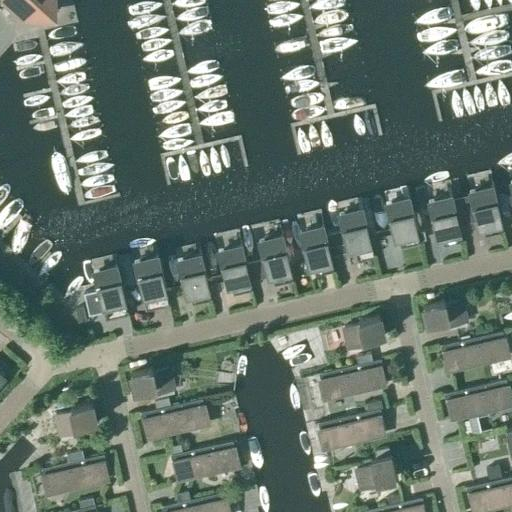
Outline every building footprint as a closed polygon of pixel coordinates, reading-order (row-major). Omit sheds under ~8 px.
[(3,0),(23,18),(25,18),(25,17),(43,16),(42,4),(54,4),(53,0),(3,0)] [(453,196),(454,200),(459,222),(476,218),(479,230),(483,229),(484,235),(503,230),(501,224),(503,223),(493,181),(468,187),(469,193),(453,196)] [(427,197),(437,240),(442,239),(443,244),(462,240),(460,234),(462,233),(452,191),(427,197)] [(400,246),(419,242),(418,236),(419,235),(409,192),(384,198),(388,218),(389,218),(395,241),(399,240),(400,246)] [(347,228),(327,233),(332,254),(352,249),(354,257),(372,253),(362,208),(343,213),(347,228)] [(326,233),(327,233),(324,220),(298,226),(303,246),(304,246),(309,269),(313,268),(315,274),(333,270),(332,264),(334,263),(332,254),(331,254),(326,233)] [(247,260),(251,279),(271,274),(274,284),(292,279),(291,273),(293,272),(283,230),(257,236),(262,257),(247,260)] [(222,265),(227,288),(231,287),(233,293),(252,289),(250,282),(252,282),(242,239),(216,245),(221,265),(222,265)] [(181,275),(186,298),(190,297),(192,303),(211,298),(209,292),(211,292),(201,249),(175,255),(180,275),(181,275)] [(138,277),(143,299),(148,298),(149,305),(168,300),(166,293),(168,293),(158,251),(132,257),(137,277),(138,277)] [(97,288),(84,291),(89,313),(107,309),(108,314),(127,310),(126,303),(127,303),(117,260),(91,266),(96,285),(97,285),(97,288)] [(428,323),(437,321),(438,326),(465,320),(460,298),(445,302),(444,298),(423,302),(428,323)] [(82,305),(75,307),(78,321),(86,319),(82,305)] [(375,341),(374,335),(383,333),(379,313),(358,317),(359,322),(343,325),(348,347),(375,341)] [(505,328),(438,344),(438,345),(440,344),(446,367),(490,357),(506,353),(501,330),(505,329),(505,328)] [(370,352),(356,355),(357,362),(372,359),(370,352)] [(380,358),(382,358),(381,357),(372,359),(357,362),(315,372),(315,373),(319,372),(324,395),(340,391),(385,381),(380,358)] [(0,380),(10,369),(0,359),(0,380)] [(151,365),(131,370),(135,391),(145,389),(146,394),(173,388),(168,366),(152,369),(151,365)] [(505,379),(509,378),(508,377),(442,392),(442,393),(444,393),(449,416),(494,405),(510,401),(505,379)] [(201,398),(205,397),(205,396),(169,404),(156,407),(138,411),(139,412),(140,412),(146,434),(190,424),(207,420),(201,398)] [(167,396),(154,399),(156,407),(169,404),(167,396)] [(382,406),(380,399),(366,402),(368,409),(381,407),(382,406)] [(87,428),(86,423),(96,421),(91,400),(70,404),(71,409),(56,412),(61,434),(87,428)] [(340,441),(384,431),(379,408),(381,407),(368,409),(314,422),(314,423),(318,422),(323,444),(340,441)] [(480,431),(477,415),(468,417),(471,433),(480,431)] [(170,454),(176,477),(220,467),(220,466),(237,462),(231,440),(235,439),(235,438),(181,450),(172,453),(168,453),(169,454),(170,454)] [(181,450),(180,443),(170,445),(172,453),(181,450)] [(82,449),(68,452),(70,460),(84,456),(82,449)] [(64,486),(108,476),(103,453),(105,453),(105,452),(84,456),(70,460),(38,467),(38,468),(42,467),(47,490),(64,486)] [(388,481),(387,476),(396,474),(391,453),(370,458),(371,462),(356,466),(361,488),(388,481)] [(498,463),(485,466),(488,478),(495,476),(500,475),(498,463)] [(466,486),(471,509),(511,499),(511,474),(464,486),(464,487),(466,486)] [(162,505),(163,511),(227,511),(223,491),(227,490),(226,489),(190,498),(189,498),(177,501),(160,505),(160,506),(162,505)] [(187,489),(175,492),(177,501),(189,498),(190,498),(188,489),(187,489)] [(400,492),(386,495),(388,503),(402,500),(400,492)] [(424,511),(421,497),(423,496),(423,495),(402,500),(388,503),(356,511),(360,511),(424,511)] [(92,497),(79,500),(80,507),(94,504),(92,497)] [(95,511),(94,504),(96,504),(96,503),(94,504),(80,507),(57,511),(95,511)]
